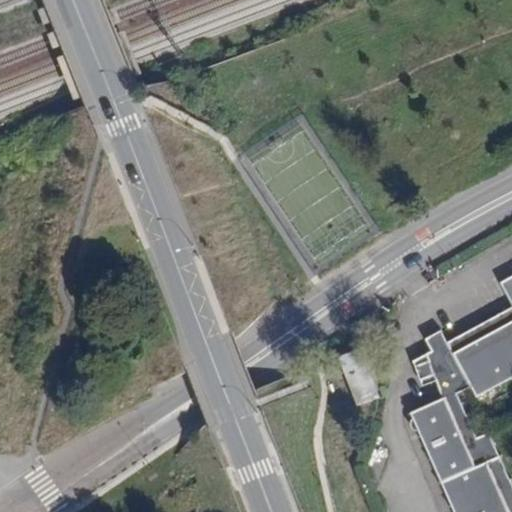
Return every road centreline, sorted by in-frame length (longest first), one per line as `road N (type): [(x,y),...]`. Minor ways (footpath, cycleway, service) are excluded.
road 1 (tertiary): [(33,511),(306,335),(439,236),(511,197)]
road 2 (secondary): [(230,397),(77,0)]
road 3 (secondary): [(230,397),(273,511)]
